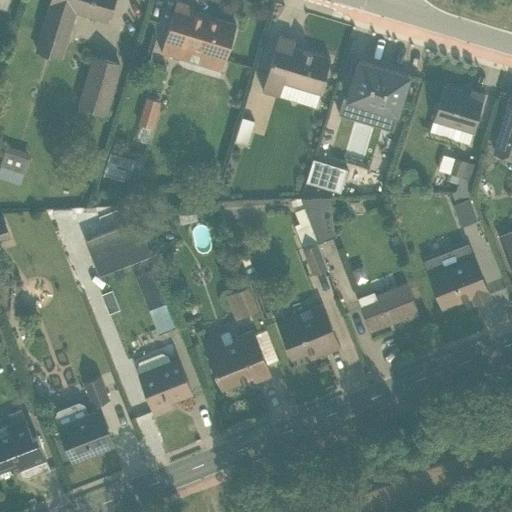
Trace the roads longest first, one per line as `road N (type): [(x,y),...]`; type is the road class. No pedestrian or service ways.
road 1 (secondary): [(511,343),(82,511)]
road 2 (tertiary): [(384,6),(511,45)]
